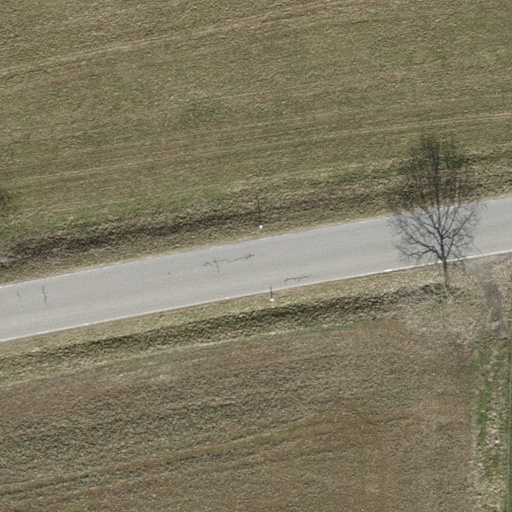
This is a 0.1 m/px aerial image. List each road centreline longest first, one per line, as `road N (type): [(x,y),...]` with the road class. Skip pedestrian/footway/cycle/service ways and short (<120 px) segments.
road 1 (tertiary): [(0,326),(511,230)]
road 2 (track): [(483,511),(466,236)]
